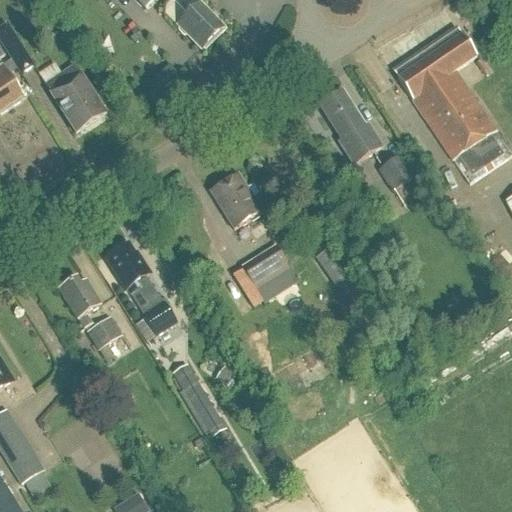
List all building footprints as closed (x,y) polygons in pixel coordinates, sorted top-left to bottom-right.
[(201,54),(224,31),(200,7),(199,8),(194,2),(195,0),(131,0),(145,14),(160,0),(169,0),(188,19),(177,29),(201,54)] [(0,46),(21,80),(36,71),(7,25),(0,29),(0,46)] [(397,82),(452,165),(468,188),(511,159),(455,75),(476,60),(461,39),(397,82)] [(169,66),(147,82),(165,105),(186,88),(169,66)] [(74,69),(45,88),(50,97),(75,137),(105,117),(80,78),(79,78),(74,69)] [(0,119),(22,105),(0,71),(0,70),(0,119)] [(342,144),(338,147),(353,170),(382,151),(367,128),(364,130),(342,96),(320,110),(342,144)] [(403,159),(379,174),(393,196),(417,181),(403,159)] [(238,179),(211,196),(234,233),(263,215),(256,204),(261,201),(253,189),(246,193),(238,179)] [(135,258),(134,258),(128,249),(126,249),(122,247),(108,257),(108,261),(106,262),(127,294),(128,294),(145,320),(144,320),(146,323),(137,329),(148,346),(176,328),(146,282),(150,279),(137,258),(135,259),(135,258)] [(316,263),(342,301),(365,285),(338,247),(316,263)] [(242,271),(258,294),(290,271),(274,248),(242,271)] [(77,281),(58,293),(77,324),(78,323),(84,332),(92,327),(86,319),(101,309),(85,284),(81,287),(77,281)] [(110,322),(87,337),(99,356),(122,341),(110,322)] [(0,392),(13,384),(0,363),(0,392)] [(187,368),(171,378),(210,442),(227,432),(187,368)] [(0,419),(0,457),(21,490),(45,475),(7,415),(0,419)] [(17,511),(0,482),(0,511),(17,511)]
